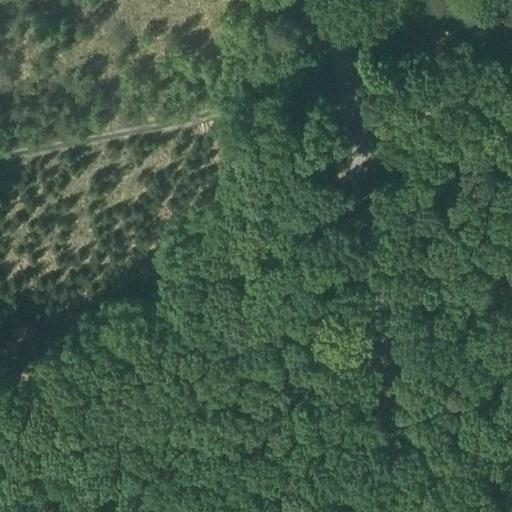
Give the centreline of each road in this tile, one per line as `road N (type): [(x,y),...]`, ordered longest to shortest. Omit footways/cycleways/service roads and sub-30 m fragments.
road 1 (unclassified): [(331,0),(412,511)]
road 2 (track): [(0,148),(344,84)]
road 3 (track): [(338,45),(511,35)]
